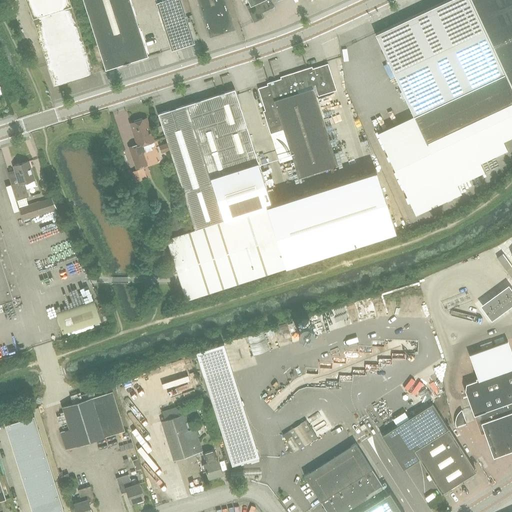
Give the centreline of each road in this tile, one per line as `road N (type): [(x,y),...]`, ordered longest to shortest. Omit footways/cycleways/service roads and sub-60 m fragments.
road 1 (tertiary): [(0,133),(266,48),(378,0)]
road 2 (unknown): [(511,315),(470,272),(434,281),(428,291),(443,319),(474,331),(500,327)]
